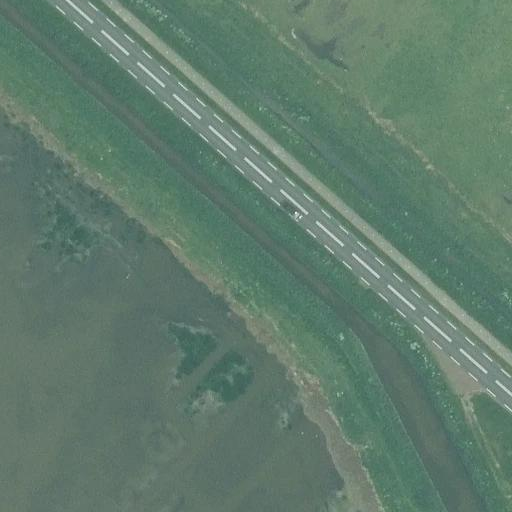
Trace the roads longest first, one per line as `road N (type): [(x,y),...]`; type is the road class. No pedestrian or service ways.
road 1 (primary): [(511,396),(61,0)]
road 2 (track): [(469,359),(460,390),(511,503)]
